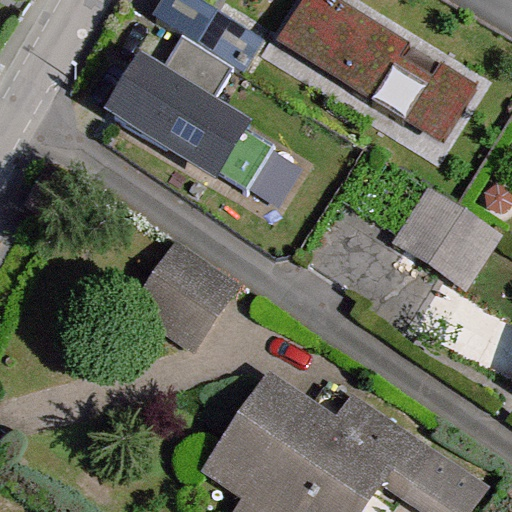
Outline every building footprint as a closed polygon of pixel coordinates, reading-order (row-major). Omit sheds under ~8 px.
[(171,0),(167,8),(157,23),(244,77),(263,47),(238,32),(201,9),(186,0),(171,0)] [(349,0),(307,0),(279,45),(442,146),(483,83),(349,0)] [(246,136),(145,73),(117,118),(218,181),(246,136)] [(32,227),(51,193),(32,183),(13,216),(32,227)] [(432,200),(401,248),(467,291),(498,243),(432,200)] [(233,289),(178,252),(135,316),(190,353),(233,289)] [(422,511),(473,511),(486,494),(356,405),(339,430),(274,385),(211,476),(250,503),(243,511),(366,511),(384,486),(422,511)]
